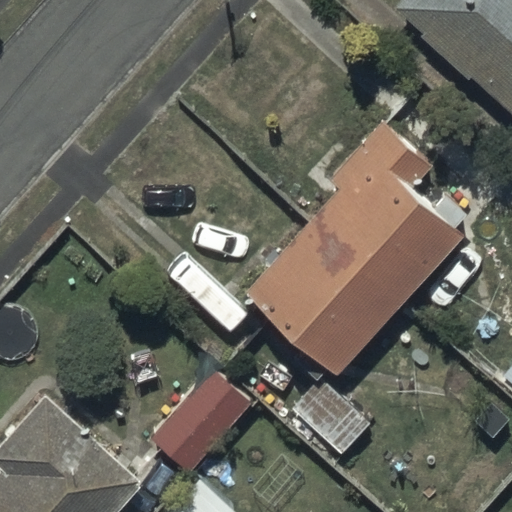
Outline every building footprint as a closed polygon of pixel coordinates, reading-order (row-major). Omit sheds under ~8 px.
[(511,0),(403,0),(423,17),(417,24),(464,64),(469,59),(511,96),(511,0)] [(444,173),(381,114),(324,173),(343,191),(247,292),(317,359),(308,368),(327,386),(462,246),(454,239),(470,222),(447,200),(437,212),(421,197),(444,173)] [(190,459),(250,390),(209,356),(150,425),(190,459)] [(101,511),(142,468),(44,379),(0,426),(0,451),(1,452),(0,453),(0,511),(101,511)] [(353,413),(325,387),(297,419),(346,463),(372,434),(368,430),(374,423),(357,408),(353,413)] [(511,430),(511,422),(485,396),(469,412),(500,443),(511,430)] [(234,511),(203,482),(174,511),(234,511)]
